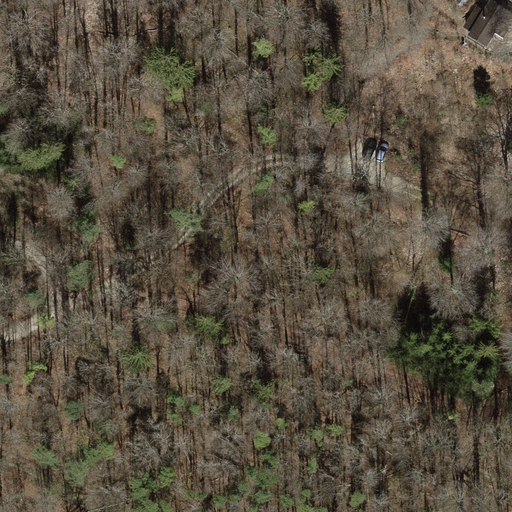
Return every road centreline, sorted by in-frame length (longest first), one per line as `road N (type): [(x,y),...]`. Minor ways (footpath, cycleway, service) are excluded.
road 1 (track): [(0,332),(120,295),(313,314),(511,393)]
road 2 (track): [(42,316),(152,263),(204,205),(244,175),(282,164),(511,226)]
road 3 (track): [(204,205),(185,135),(108,109),(0,89)]
